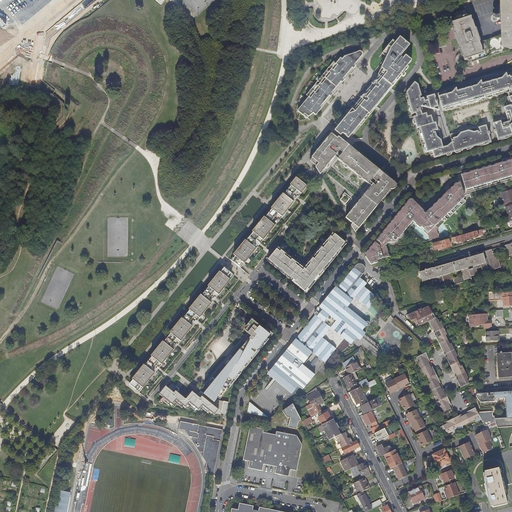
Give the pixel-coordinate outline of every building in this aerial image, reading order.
[(479,42),(470,16),(452,21),(464,60),(477,56),(478,60),(511,47),(511,0),(502,0),(502,34),(479,42)] [(409,45),(399,37),(395,43),(392,40),(387,46),(389,47),(387,50),(388,52),(387,55),(377,75),(379,76),(383,80),(385,78),(387,80),(386,82),(390,86),(401,72),(403,73),(404,73),(408,67),(407,66),(411,61),(405,55),(401,61),(399,60),(398,59),(407,48),(409,45)] [(341,78),(350,67),(349,65),(351,62),(353,64),(357,59),(358,60),(362,55),(362,54),(361,52),(360,51),(359,51),(343,56),(341,59),(340,58),(335,63),(333,62),(329,68),(331,70),(329,72),(326,70),(317,81),(319,83),(317,86),(315,84),(306,95),(308,97),(310,98),(307,101),(306,100),(297,111),(302,115),(305,119),(313,113),(315,115),(317,113),(316,112),(318,110),(315,107),(317,104),(319,106),(328,95),(326,94),(328,91),(330,92),(339,81),(338,79),(340,76),(341,78)] [(401,76),(403,73),(401,72),(390,86),(392,87),(401,76)] [(509,118),(511,116),(511,75),(510,76),(509,73),(505,74),(503,75),(500,76),(438,97),(442,110),(491,95),(492,95),(505,91),(505,92),(505,93),(507,93),(507,94),(509,94),(510,97),(508,98),(507,98),(508,103),(503,105),(506,115),(508,114),(509,118)] [(437,94),(438,97),(500,76),(500,74),(495,75),(496,77),(480,81),(478,82),(475,83),(474,81),(470,83),(471,84),(455,89),(454,87),(453,88),(453,89),(450,90),(449,89),(445,90),(446,91),(442,92),(443,93),(439,94),(437,94)] [(383,80),(379,76),(374,81),(384,89),(382,92),(384,94),(386,91),(388,92),(392,87),(390,86),(386,82),(387,80),(385,78),(383,80)] [(384,89),(374,81),(372,84),(363,95),(361,98),(347,115),(346,113),(343,116),(341,119),(339,117),(334,123),(338,126),(336,129),(342,134),(344,131),(346,128),(349,130),(347,134),(350,136),(352,133),(354,130),(353,129),(355,126),(356,127),(359,125),(363,119),(368,113),(372,108),(371,106),(373,103),(374,105),(384,94),(382,92),(384,89)] [(406,94),(410,106),(435,98),(434,95),(433,95),(433,96),(429,97),(429,96),(426,97),(424,98),(423,95),(425,93),(424,90),(419,91),(418,88),(415,87),(417,85),(414,83),(406,93),(406,94)] [(385,95),(384,94),(374,105),(376,106),(385,95)] [(491,95),(442,110),(442,111),(445,110),(445,111),(453,109),(453,108),(463,105),(463,106),(468,104),(468,103),(470,103),(470,104),(477,102),(477,101),(487,98),(488,98),(492,97),(491,95)] [(410,106),(412,114),(415,113),(421,112),(419,108),(421,107),(433,109),(433,108),(437,107),(435,98),(410,106)] [(424,145),(440,140),(441,140),(441,138),(439,138),(439,136),(440,134),(439,131),(437,131),(435,123),(434,123),(433,123),(431,116),(427,117),(426,115),(425,114),(423,114),(421,115),(416,116),(413,117),(415,124),(416,128),(419,128),(423,141),(424,145)] [(495,135),(511,129),(511,116),(509,118),(507,119),(501,120),(497,122),(498,123),(494,124),(494,123),(492,123),(494,130),(493,130),(493,131),(495,131),(495,135)] [(460,147),(489,138),(488,133),(489,133),(489,132),(487,132),(485,125),(477,128),(473,130),(470,130),(468,131),(460,134),(458,134),(456,135),(450,137),(451,142),(453,149),(460,147)] [(511,129),(495,135),(497,141),(500,140),(500,141),(510,137),(510,136),(511,135),(511,129)] [(341,144),(343,142),(342,141),(341,141),(338,139),(339,138),(338,137),(337,138),(332,133),(328,139),(326,137),(322,143),(323,144),(319,150),(318,148),(313,154),(314,155),(310,161),(316,166),(315,167),(320,175),(322,172),(320,169),(322,166),(325,169),(325,168),(326,168),(328,168),(329,166),(329,165),(328,164),(336,155),(334,153),(334,152),(336,153),(338,152),(339,151),(343,146),(341,144)] [(432,151),(433,155),(450,150),(449,145),(447,146),(442,148),(440,140),(424,145),(426,152),(429,151),(429,152),(432,151)] [(342,153),(348,145),(343,142),(341,144),(343,146),(339,151),(342,153)] [(357,178),(358,179),(360,179),(361,179),(362,178),(368,184),(373,179),(379,170),(348,145),(342,153),(337,159),(344,164),(343,166),(344,168),(346,168),(348,168),(351,170),(353,168),(355,170),(354,172),(358,176),(357,178)] [(511,156),(510,157),(511,160),(502,162),(495,164),(493,165),(493,163),(478,167),(479,169),(477,170),(470,172),(466,173),(461,174),(466,190),(511,176),(511,156)] [(379,170),(373,179),(377,182),(378,182),(379,182),(382,178),(381,177),(384,174),(381,172),(379,170)] [(350,213),(346,218),(352,224),(351,225),(356,233),(377,206),(376,205),(381,200),(397,184),(385,172),(384,174),(381,177),(382,178),(379,182),(378,182),(377,182),(377,183),(377,184),(375,186),(373,184),(365,194),(364,193),(363,194),(362,195),(362,196),(363,197),(359,202),(362,204),(360,207),(357,204),(356,205),(355,205),(354,205),(353,206),(353,207),(353,208),(354,209),(353,210),(355,212),(353,215),(351,212),(350,213)] [(297,178),(296,178),(290,185),(291,186),(296,190),(293,193),(298,197),(307,186),(297,178)] [(412,199),(409,199),(366,253),(366,254),(366,256),(365,257),(371,264),(378,262),(377,260),(383,258),(389,257),(386,246),(388,243),(391,242),(391,243),(395,242),(398,238),(398,239),(413,221),(416,224),(415,224),(420,228),(422,227),(425,231),(425,232),(429,236),(430,240),(439,237),(437,230),(465,201),(463,199),(464,197),(460,183),(456,184),(456,183),(426,213),(412,199)] [(296,190),(291,186),(289,189),(287,192),(286,191),(284,194),(289,199),(291,195),(296,199),(298,197),(293,193),(296,190)] [(511,205),(511,189),(501,193),(505,207),(506,207),(511,205)] [(344,192),(344,193),(342,195),(343,196),(340,200),(343,203),(343,204),(346,206),(352,199),(344,192)] [(289,199),(284,194),(283,194),(271,208),(272,209),(277,213),(274,216),(279,220),(296,199),(291,195),(289,199)] [(277,213),(272,209),(270,212),(268,215),(265,218),(270,222),(273,218),(277,223),(279,220),(274,216),(277,213)] [(270,222),(265,218),(264,217),(252,231),(253,232),(258,236),(256,239),(260,243),(277,223),(273,218),(270,222)] [(509,222),(502,224),(505,232),(511,230),(509,222)] [(478,236),(477,231),(464,235),(466,240),(474,238),(474,237),(478,236)] [(258,246),(260,243),(256,239),(258,236),(253,232),(251,235),(251,236),(249,238),(246,241),(251,245),(254,242),(258,246)] [(301,264),(279,246),(267,261),(289,279),(290,277),(293,280),(296,282),(295,283),(306,293),(346,244),(332,232),(301,270),(298,268),(301,264)] [(464,235),(451,239),(452,243),(456,241),(457,243),(466,240),(464,235)] [(240,268),(258,246),(254,242),(251,245),(246,241),(245,240),(233,255),(234,255),(231,260),(240,268)] [(448,240),(432,244),(434,250),(441,248),(442,249),(450,247),(448,240)] [(501,267),(497,252),(493,253),(492,249),(472,255),(472,256),(466,258),(465,256),(462,255),(461,257),(458,256),(457,258),(455,258),(453,258),(452,259),(449,259),(443,261),(443,262),(440,261),(439,263),(437,263),(435,264),(436,267),(433,268),(427,269),(425,270),(426,271),(420,272),(423,282),(425,281),(426,286),(434,283),(433,282),(436,281),(436,279),(439,278),(440,282),(444,281),(445,284),(454,281),(455,285),(465,282),(464,280),(471,278),(471,276),(478,274),(476,269),(481,267),(482,269),(487,268),(488,269),(491,268),(492,270),(501,267)] [(315,315),(268,374),(292,393),(298,385),(303,389),(315,375),(303,365),(312,353),(325,362),(336,348),(322,337),(331,327),(349,342),(349,344),(349,345),(350,346),(351,346),(352,346),(353,345),(353,344),(353,343),(352,342),(356,337),(360,340),(365,333),(362,330),(366,325),(367,325),(368,325),(369,325),(369,324),(370,323),(369,321),(368,321),(367,321),(365,322),(347,307),(356,297),(369,308),(377,298),(364,286),(367,283),(360,278),(364,272),(365,270),(365,268),(364,266),(362,265),(361,264),(358,264),(356,265),(338,288),(326,301),(328,303),(322,310),(319,314),(317,313),(316,315),(315,315)] [(208,286),(209,287),(213,291),(211,294),(216,298),(234,276),(224,268),(220,272),(208,286)] [(326,301),(338,288),(336,286),(319,307),(321,308),(326,301)] [(204,293),(202,296),(206,299),(209,296),(214,300),(216,298),(211,294),(213,291),(209,287),(206,290),(207,290),(204,293)] [(189,309),(190,310),(194,314),(192,317),(197,321),(214,300),(209,296),(206,299),(202,296),(201,295),(189,309)] [(414,320),(416,328),(424,324),(428,322),(435,319),(434,316),(433,313),(429,302),(425,304),(420,305),(422,309),(419,311),(419,310),(418,310),(417,310),(409,314),(409,315),(410,318),(411,321),(414,320)] [(185,316),(183,319),(188,323),(190,320),(195,324),(197,321),(192,317),(194,314),(190,310),(187,313),(188,314),(186,316),(185,316)] [(483,329),(491,329),(491,321),(487,321),(486,321),(486,319),(487,318),(487,314),(469,316),(470,324),(471,324),(471,327),(478,326),(478,323),(479,323),(480,324),(481,324),(482,323),(483,323),(483,329)] [(182,318),(174,328),(182,340),(195,324),(190,320),(188,323),(183,319),(182,318)] [(435,319),(428,322),(432,330),(434,330),(435,332),(443,328),(440,322),(439,322),(437,318),(435,319)] [(268,333),(269,333),(252,319),(246,327),(248,328),(245,331),(248,333),(250,334),(253,330),(252,329),(256,325),(256,326),(257,325),(268,333)] [(270,335),(268,333),(257,325),(256,326),(256,325),(252,329),(253,330),(250,334),(246,339),(245,338),(242,341),(245,344),(233,358),(232,360),(231,358),(228,361),(227,360),(224,363),(227,365),(216,380),(214,382),(213,380),(211,383),(209,382),(207,385),(210,387),(204,394),(206,396),(204,398),(199,394),(195,390),(193,393),(192,392),(186,399),(177,392),(178,390),(173,386),(174,385),(172,382),(167,387),(166,386),(160,394),(163,397),(166,400),(175,407),(179,402),(188,410),(192,405),(201,412),(205,408),(214,415),(221,416),(222,413),(226,413),(228,402),(217,400),(218,398),(221,395),(223,396),(226,392),(226,391),(225,391),(227,389),(226,389),(237,376),(236,375),(238,372),(241,374),(244,370),(243,369),(244,368),(243,367),(254,354),(253,353),(256,350),(258,352),(262,348),(261,347),(262,346),(261,345),(267,338),(270,335)] [(447,335),(443,328),(435,332),(436,335),(435,336),(439,344),(447,340),(445,335),(447,335)] [(501,335),(500,331),(486,332),(487,342),(500,341),(499,335),(501,335)] [(450,345),(447,340),(439,344),(443,352),(445,351),(446,354),(454,350),(451,344),(450,345)] [(152,356),(149,361),(158,369),(176,347),(172,343),(169,346),(164,342),(163,341),(152,356)] [(244,370),(258,352),(256,350),(253,353),(254,354),(243,367),(244,368),(243,369),(244,370)] [(458,357),(454,350),(446,354),(447,357),(446,358),(450,366),(458,362),(456,358),(458,357)] [(429,361),(425,353),(417,357),(419,361),(418,362),(421,369),(429,365),(428,362),(429,361)] [(511,377),(511,370),(511,353),(497,355),(499,378),(511,377)] [(354,372),(360,370),(358,366),(359,365),(356,361),(355,361),(353,357),(343,363),(347,370),(346,371),(348,375),(354,372)] [(460,366),(458,362),(450,366),(454,374),(455,373),(457,376),(465,372),(462,365),(460,366)] [(132,380),(133,380),(131,383),(130,385),(139,393),(157,370),(153,366),(150,370),(145,366),(144,365),(132,380)] [(430,367),(429,365),(421,369),(424,375),(426,374),(428,379),(436,375),(432,366),(430,367)] [(226,391),(241,374),(238,372),(236,375),(237,376),(226,389),(227,389),(225,391),(226,391)] [(348,375),(345,377),(346,379),(344,380),(349,389),(353,386),(356,385),(355,384),(354,381),(358,379),(354,372),(348,375)] [(457,380),(461,388),(469,383),(467,379),(468,378),(465,372),(457,376),(458,379),(457,380)] [(404,374),(394,379),(394,380),(399,389),(400,389),(403,387),(403,386),(405,385),(409,383),(404,374)] [(428,384),(432,391),(440,387),(438,384),(440,383),(436,375),(428,379),(430,383),(428,384)] [(399,389),(394,380),(385,384),(390,394),(399,389)] [(361,387),(350,392),(356,404),(366,399),(362,392),(363,392),(361,387)] [(436,396),(439,401),(447,397),(443,389),(441,390),(440,387),(432,391),(435,397),(436,396)] [(316,388),(306,394),(311,404),(306,407),(311,416),(316,414),(321,411),(320,409),(319,407),(318,405),(323,402),(321,397),(323,397),(319,390),(317,391),(316,388)] [(495,423),(497,428),(511,426),(511,391),(481,393),(480,392),(477,392),(477,395),(480,402),(494,401),(494,398),(505,397),(507,418),(495,419),(494,420),(495,422),(495,423)] [(403,405),(405,410),(415,405),(409,394),(407,395),(398,400),(400,403),(401,403),(403,405)] [(442,413),(446,411),(450,409),(449,406),(451,405),(447,397),(439,401),(441,405),(439,406),(442,413)] [(359,407),(363,414),(378,407),(374,400),(359,407)] [(249,404),(249,406),(262,416),(267,417),(249,404)] [(283,410),(288,418),(287,419),(292,428),(298,425),(297,422),(302,419),(294,404),(283,410)] [(262,416),(249,406),(247,413),(262,416)] [(464,415),(468,423),(474,420),(475,420),(474,418),(479,416),(475,408),(467,412),(468,413),(464,415)] [(406,414),(410,423),(420,418),(416,409),(406,414)] [(322,425),(332,420),(328,412),(318,417),(322,425)] [(372,426),(377,424),(376,421),(375,421),(370,412),(362,416),(367,425),(371,423),(372,426)] [(462,426),(468,423),(464,415),(462,416),(461,415),(453,419),(457,427),(461,425),(462,426)] [(310,417),(301,422),(304,426),(312,422),(310,417)] [(426,427),(421,417),(420,418),(410,423),(412,426),(413,426),(414,428),(416,432),(426,427)] [(454,434),(459,432),(458,430),(457,427),(453,419),(445,423),(445,424),(439,427),(442,433),(446,432),(447,434),(453,431),(454,434)] [(322,425),(329,440),(336,437),(340,435),(333,420),(332,420),(322,425)] [(223,430),(201,425),(193,424),(181,421),(179,429),(185,430),(189,436),(193,437),(192,441),(200,452),(203,453),(203,456),(208,457),(207,463),(205,470),(214,472),(223,430)] [(377,438),(378,441),(388,436),(392,434),(388,426),(374,434),(376,436),(377,436),(378,438),(377,438)] [(264,465),(270,466),(276,435),(263,433),(264,429),(250,427),(243,460),(250,462),(248,468),(262,471),(264,465)] [(405,445),(408,443),(402,430),(398,432),(401,439),(403,438),(405,441),(404,441),(405,445)] [(422,447),(432,441),(427,430),(417,435),(419,439),(420,442),(420,443),(422,447)] [(479,445),(491,440),(487,430),(475,435),(479,445)] [(276,435),(270,466),(276,467),(275,474),(289,476),(290,470),(297,471),(302,445),(297,436),(276,432),(276,435)] [(345,432),(340,435),(336,437),(341,448),(352,442),(350,438),(349,439),(348,438),(347,438),(346,436),(347,436),(345,432)] [(356,440),(352,442),(341,448),(345,454),(360,447),(356,440)] [(479,445),(482,450),(483,453),(492,449),(489,445),(492,443),(491,440),(479,445)] [(474,455),(468,442),(458,446),(464,459),(474,455)] [(384,455),(392,451),(389,446),(383,449),(381,445),(376,447),(381,457),(384,455)] [(450,462),(444,449),(431,455),(432,457),(434,457),(439,470),(447,466),(446,464),(450,462)] [(390,468),(393,467),(401,464),(394,450),(392,451),(384,455),(390,468)] [(328,455),(321,459),(324,464),(331,461),(328,455)] [(355,459),(353,455),(340,461),(346,471),(357,466),(354,460),(355,459)] [(357,466),(359,471),(360,473),(360,474),(361,473),(363,476),(370,473),(365,463),(357,466)] [(393,467),(398,480),(407,476),(401,464),(393,467)] [(507,504),(498,468),(484,471),(486,479),(484,479),(485,483),(487,483),(490,496),(488,496),(489,501),(491,500),(493,507),(507,504)] [(444,483),(454,479),(451,470),(441,474),(439,475),(441,479),(442,478),(444,483)] [(364,478),(353,483),(358,494),(363,491),(369,488),(366,482),(367,482),(364,478)] [(449,499),(459,495),(455,482),(444,486),(446,491),(447,494),(446,494),(447,499),(449,499)] [(419,488),(418,487),(408,492),(414,504),(424,499),(420,491),(423,490),(421,486),(419,488)] [(67,511),(71,493),(59,490),(54,511),(67,511)] [(357,494),(366,511),(372,509),(363,491),(358,494),(357,494)] [(285,511),(260,507),(259,511),(253,509),(254,506),(240,503),(238,510),(232,508),(231,511),(285,511)]
